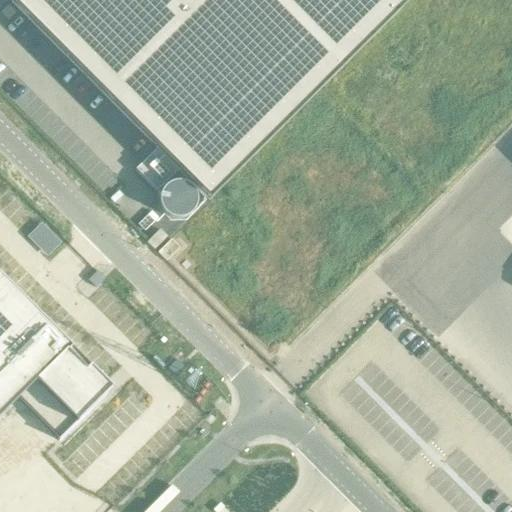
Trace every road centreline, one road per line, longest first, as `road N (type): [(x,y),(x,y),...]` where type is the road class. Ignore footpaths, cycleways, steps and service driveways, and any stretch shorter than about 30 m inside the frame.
road 1 (unclassified): [(266,404),(0,137)]
road 2 (unclassified): [(266,404),(159,511)]
road 3 (unclassified): [(373,511),(266,404)]
